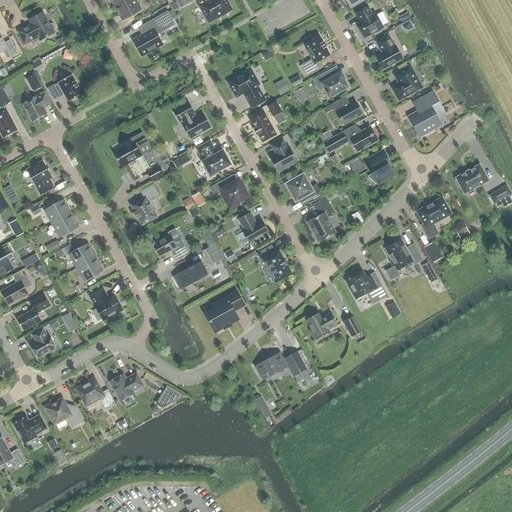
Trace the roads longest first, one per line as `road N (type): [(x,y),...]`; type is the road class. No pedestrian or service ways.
road 1 (residential): [(87,0),(134,82),(190,52),(317,278)]
road 2 (residential): [(50,134),(150,318),(134,350)]
road 3 (residential): [(317,278),(199,378),(180,379),(134,350)]
road 4 (residential): [(321,0),(420,176)]
road 5 (residential): [(420,176),(317,278)]
road 6 (primary): [(407,511),(511,429)]
